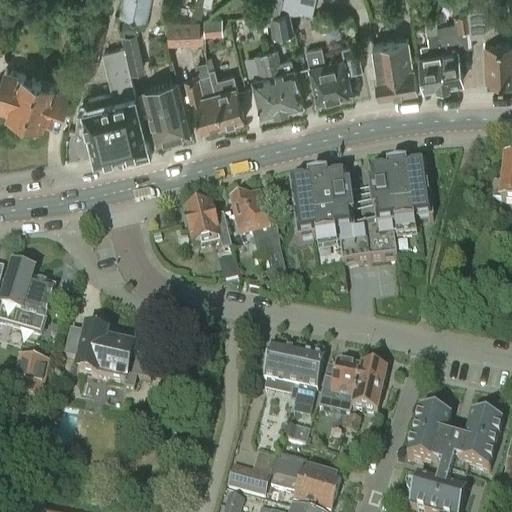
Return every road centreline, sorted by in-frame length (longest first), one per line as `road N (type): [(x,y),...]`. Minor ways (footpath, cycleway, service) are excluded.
road 1 (primary): [(116,194),(349,136),(448,120),(511,120)]
road 2 (residential): [(416,347),(150,287),(131,268),(116,194)]
road 3 (residential): [(416,347),(364,511)]
